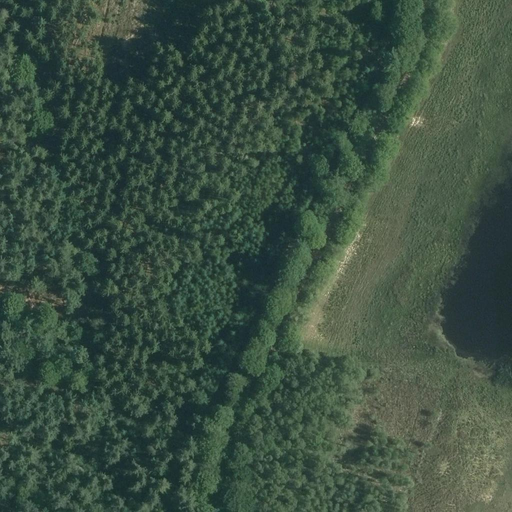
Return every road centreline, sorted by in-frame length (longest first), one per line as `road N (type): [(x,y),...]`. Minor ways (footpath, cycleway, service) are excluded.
road 1 (track): [(219,511),(229,422),(424,28),(425,0)]
road 2 (track): [(424,28),(272,0)]
